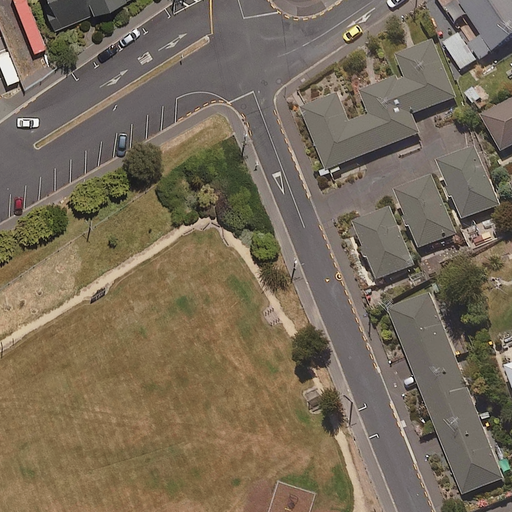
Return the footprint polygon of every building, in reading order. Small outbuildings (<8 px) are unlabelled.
[(30,0),(15,0),(34,49),(46,44),(30,0)] [(60,0),(70,21),(120,0),(60,0)] [(511,0),(443,0),(481,57),(511,35),(511,0)] [(478,60),(461,34),(445,44),(462,70),(478,60)] [(352,121),(340,91),(303,107),(329,171),(422,133),(414,113),(458,95),(436,40),(397,56),(404,73),(362,90),(371,113),(352,121)] [(500,152),(511,145),(511,98),(481,116),(500,152)] [(461,219),(498,204),(475,147),(438,162),(461,219)] [(418,249),(455,232),(431,176),(394,192),(418,249)] [(376,281),(414,265),(389,207),(352,223),(376,281)] [(461,494),(503,478),(429,292),(388,308),(461,494)]
